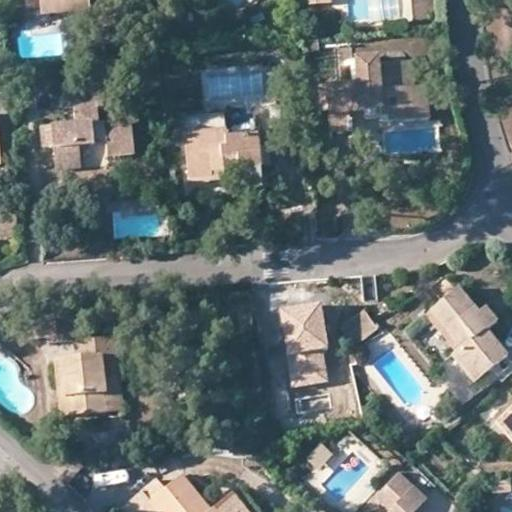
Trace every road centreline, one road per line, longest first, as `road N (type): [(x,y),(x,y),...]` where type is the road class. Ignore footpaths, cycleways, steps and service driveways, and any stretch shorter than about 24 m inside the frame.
road 1 (residential): [(0,290),(16,279),(59,273),(409,252),(511,213)]
road 2 (residential): [(511,203),(491,166),(477,111),(465,0)]
